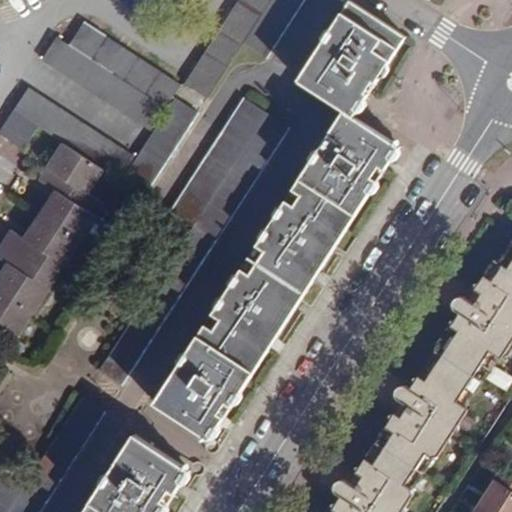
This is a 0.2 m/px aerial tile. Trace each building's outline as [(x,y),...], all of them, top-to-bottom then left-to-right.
[(244,42),(271,0),(239,0),(186,80),(210,96),(244,42)] [(271,0),(244,42),(267,56),(303,0),(271,0)] [(346,111),(355,117),(407,35),(354,0),(350,0),(298,81),(346,111)] [(180,81),(85,20),(70,43),(57,35),(43,56),(152,126),(180,81)] [(104,203),(88,194),(104,167),(120,177),(134,155),(26,87),(0,126),(0,132),(23,148),(36,127),(62,143),(38,180),(55,193),(25,238),(13,230),(0,249),(0,259),(8,265),(0,278),(0,325),(18,337),(104,203)] [(200,113),(181,99),(128,176),(149,190),(200,113)] [(96,369),(121,385),(290,129),(247,100),(173,212),(192,225),(96,369)] [(401,147),(355,117),(346,111),(153,403),(210,440),(219,425),(211,419),(215,411),(216,411),(225,417),(268,350),(259,344),(266,334),(274,339),(275,339),(313,282),(303,276),(312,265),(320,270),(385,171),(376,164),(382,156),(391,162),(401,147)] [(391,162),(382,156),(376,164),(385,171),(391,162)] [(502,265),(511,248),(511,236),(511,235),(495,260),(502,265)] [(396,401),(410,409),(406,414),(413,418),(409,425),(409,426),(402,422),(393,416),(355,475),(363,479),(370,483),(367,491),(359,486),(357,490),(342,481),(337,482),(334,485),(333,488),(334,492),(342,498),(332,511),(405,511),(413,501),(413,493),(406,488),(416,473),(426,457),(433,462),(440,460),(466,417),(466,410),(474,398),(468,395),(466,395),(475,381),(482,371),(483,371),(489,375),(499,359),(505,357),(511,345),(511,248),(502,265),(495,260),(476,289),(484,294),(490,298),(486,305),(486,306),(479,302),(477,306),(462,297),(459,297),(455,300),(452,305),(452,308),(455,313),(459,315),(410,390),(401,386),(397,388),(394,390),(393,395),(396,401)] [(313,282),(320,270),(312,265),(303,276),(313,282)] [(486,305),(490,298),(484,294),(479,302),(486,306),(486,305)] [(268,350),(275,339),(274,339),(266,334),(259,344),(268,350)] [(482,371),(475,381),(481,386),(482,386),(483,384),(489,375),(483,371),(482,371)] [(481,386),(475,381),(466,395),(468,395),(474,398),(482,386),(481,386)] [(0,511),(38,511),(105,411),(82,396),(23,486),(3,472),(0,476),(0,511)] [(219,425),(225,417),(216,411),(215,411),(211,419),(219,425)] [(402,422),(409,426),(409,425),(413,418),(406,414),(402,422)] [(162,511),(176,492),(166,486),(173,477),(182,482),(190,470),(135,433),(83,511),(162,511)] [(423,477),(424,476),(433,462),(426,457),(416,473),(423,477)] [(511,463),(508,461),(486,493),(511,510),(511,463)] [(414,492),(423,477),(416,473),(406,488),(413,493),(414,492)] [(176,492),(182,482),(173,477),(166,486),(176,492)] [(367,491),(370,483),(363,479),(359,486),(367,491)] [(511,511),(511,510),(486,493),(474,511),(511,511)]
